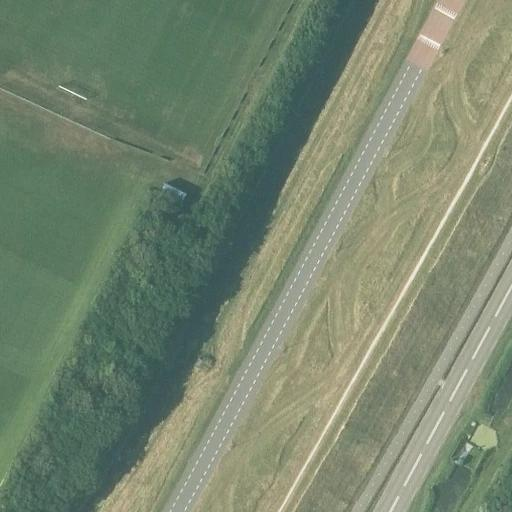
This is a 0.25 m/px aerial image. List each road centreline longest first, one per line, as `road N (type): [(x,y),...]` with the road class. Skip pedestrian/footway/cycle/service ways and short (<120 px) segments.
road 1 (tertiary): [(174,511),(450,0)]
road 2 (secondary): [(389,511),(511,283)]
